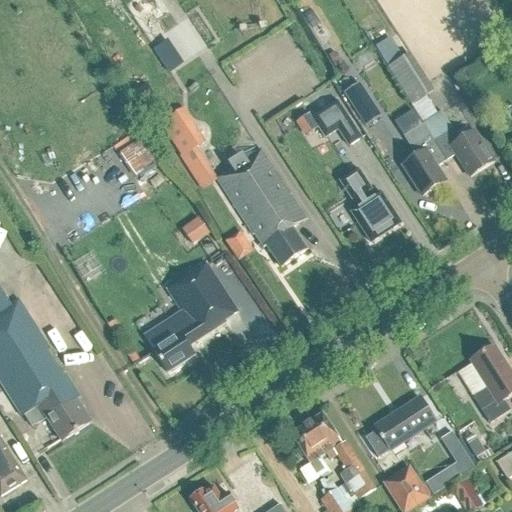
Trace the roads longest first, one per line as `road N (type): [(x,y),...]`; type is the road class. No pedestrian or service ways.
road 1 (primary): [(91,511),(480,262)]
road 2 (track): [(179,455),(0,174)]
